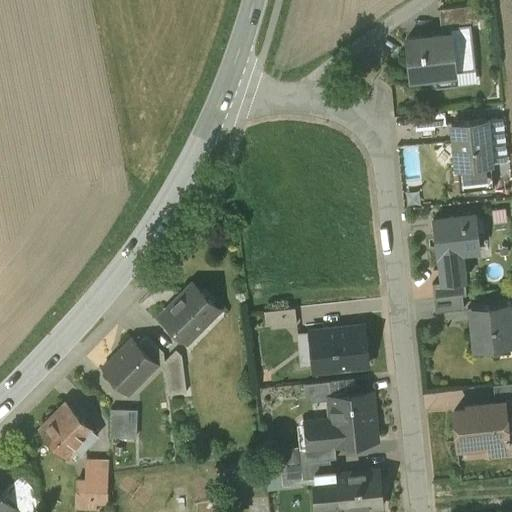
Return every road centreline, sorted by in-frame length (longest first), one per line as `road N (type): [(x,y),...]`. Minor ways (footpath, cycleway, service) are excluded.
road 1 (residential): [(306,97),(341,106),(385,152),(422,511)]
road 2 (tertiary): [(0,411),(120,275),(194,158),(226,85)]
road 3 (unclassified): [(306,97),(344,55),(428,0)]
